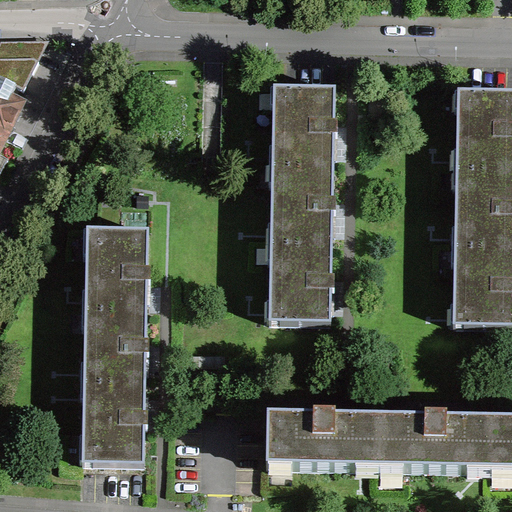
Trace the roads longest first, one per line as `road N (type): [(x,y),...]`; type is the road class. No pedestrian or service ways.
road 1 (residential): [(511,42),(110,33)]
road 2 (residential): [(110,33),(0,251)]
